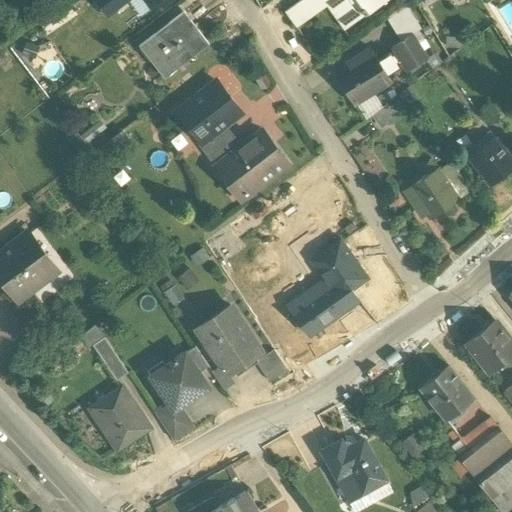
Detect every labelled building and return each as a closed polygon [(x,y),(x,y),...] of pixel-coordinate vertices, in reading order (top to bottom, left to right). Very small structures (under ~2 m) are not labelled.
[(94,0),(106,15),(126,0),(149,0),(154,6),(161,0),(94,0)] [(311,0),(300,0),(284,12),(293,23),(316,6),(311,0)] [(296,28),(330,3),(327,0),(311,0),(316,6),(293,23),(296,28)] [(327,0),(330,3),(347,27),(384,0),(327,0)] [(397,37),(419,29),(411,6),(389,14),(397,37)] [(183,10),(138,44),(163,78),(209,44),(183,10)] [(411,34),(393,46),(408,70),(426,59),(411,34)] [(391,81),(371,48),(346,63),(349,69),(336,76),(353,104),(391,81)] [(216,80),(178,110),(202,141),(219,128),(219,129),(241,112),(216,80)] [(382,127),(400,114),(390,101),(373,114),(382,127)] [(202,141),(199,144),(207,155),(228,140),(219,129),(219,128),(202,141)] [(236,150),(215,166),(241,199),(287,163),(262,130),(236,150)] [(511,158),(495,137),(469,157),(491,185),(511,168),(511,158)] [(228,140),(207,155),(215,166),(236,150),(228,140)] [(456,164),(443,174),(456,194),(468,186),(456,164)] [(439,167),(405,191),(420,213),(425,209),(430,217),(458,198),(456,194),(443,174),(439,167)] [(22,236),(0,252),(0,273),(3,274),(9,282),(8,287),(17,298),(20,299),(52,275),(52,273),(44,262),(45,258),(37,248),(33,247),(25,236),(22,236)] [(325,278),(287,305),(308,335),(358,299),(352,289),(367,278),(340,241),(312,260),(325,278)] [(261,352),(230,305),(197,327),(221,365),(228,375),(229,374),(261,352)] [(511,337),(500,322),(471,345),(484,363),(490,358),(498,369),(511,358),(511,337)] [(129,373),(105,337),(92,345),(116,381),(129,373)] [(274,350),(256,362),(269,382),(287,370),(274,350)] [(185,353),(176,359),(176,358),(174,360),(174,361),(152,376),(168,401),(174,409),(180,405),(187,400),(187,399),(193,395),(194,396),(207,386),(185,353)] [(229,374),(228,375),(221,365),(212,371),(225,391),(235,383),(229,374)] [(474,396),(450,367),(422,389),(446,419),(474,396)] [(151,427),(123,386),(89,408),(117,450),(151,427)] [(174,409),(168,401),(154,410),(174,440),(194,427),(180,405),(174,409)] [(511,506),(511,443),(492,419),(488,422),(493,428),(460,455),(506,511),(511,506)] [(385,481),(364,440),(346,449),(341,440),(321,450),(337,478),(356,468),(367,490),(385,481)] [(218,508),(210,511),(250,511),(256,509),(246,492),(218,508)] [(212,497),(188,511),(210,511),(218,508),(212,497)] [(440,511),(431,501),(417,511),(440,511)]
